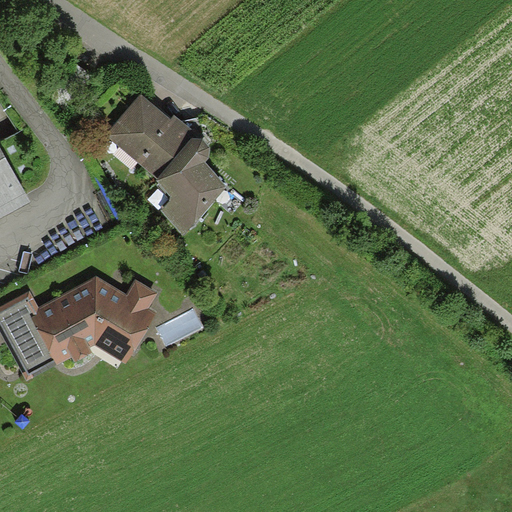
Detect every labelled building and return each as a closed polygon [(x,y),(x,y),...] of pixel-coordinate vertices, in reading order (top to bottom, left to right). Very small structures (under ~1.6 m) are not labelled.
[(171,119),(140,94),(105,136),(157,179),(192,138),(196,133),(174,115),(171,119)] [(202,138),(192,138),(157,179),(171,196),(170,201),(160,212),(184,236),(227,186),(206,162),(210,157),(210,148),(202,138)] [(0,206),(26,193),(0,146),(0,206)] [(0,218),(31,202),(26,193),(0,206),(0,218)] [(31,290),(0,307),(0,331),(26,382),(72,357),(75,363),(94,352),(90,347),(94,345),(126,364),(157,314),(148,309),(158,293),(136,280),(129,295),(95,276),(40,308),(31,290)]
